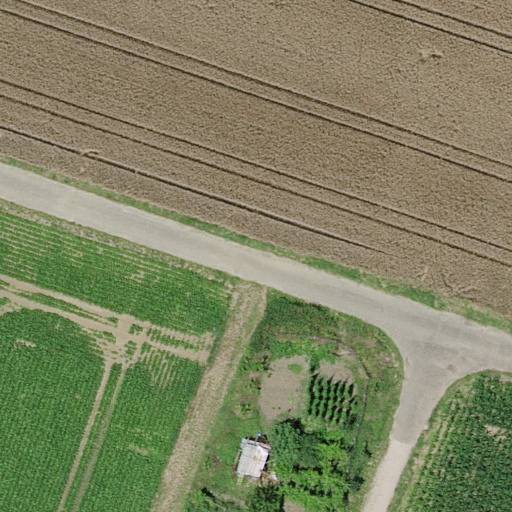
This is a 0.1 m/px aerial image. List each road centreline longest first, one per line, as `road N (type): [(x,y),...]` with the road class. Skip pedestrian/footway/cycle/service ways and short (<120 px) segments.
road 1 (track): [(511,348),(0,175)]
road 2 (track): [(374,511),(446,326)]
